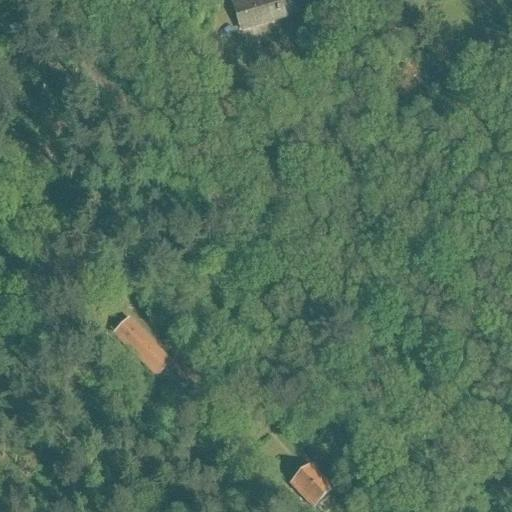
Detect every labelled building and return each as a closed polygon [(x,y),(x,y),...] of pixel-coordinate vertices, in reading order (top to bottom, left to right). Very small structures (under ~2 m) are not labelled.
[(305,0),(249,0),(231,6),(240,36),(299,18),(297,14),(309,11),(305,0)] [(389,0),(380,0),(386,8),(392,4),(389,0)] [(404,5),(393,14),(401,26),(413,18),(404,5)] [(114,337),(156,380),(171,365),(129,322),(114,337)] [(310,471),(292,488),(313,511),(332,494),(310,471)]
